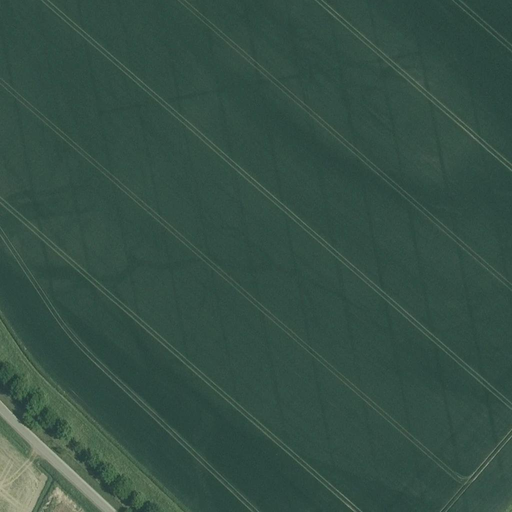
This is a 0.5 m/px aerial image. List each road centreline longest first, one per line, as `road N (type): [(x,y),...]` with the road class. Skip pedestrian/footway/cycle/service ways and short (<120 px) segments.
road 1 (track): [(166,511),(0,348)]
road 2 (unclassified): [(109,511),(0,407)]
